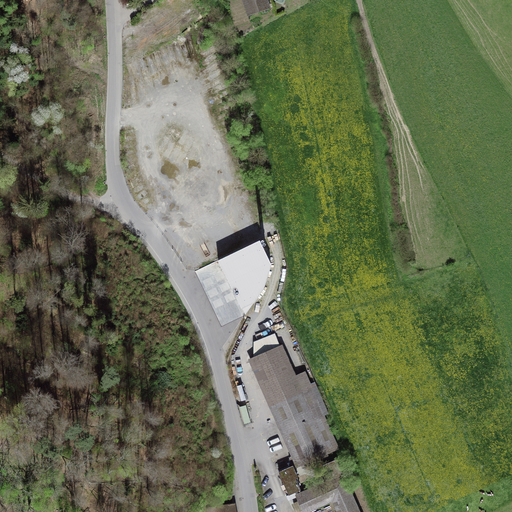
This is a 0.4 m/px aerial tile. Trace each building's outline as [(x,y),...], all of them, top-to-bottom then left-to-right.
[(266,0),(243,0),(249,15),(269,8),(266,0)] [(271,264),(259,240),(218,260),(242,308),(254,302),(263,289),(271,264)] [(252,341),(256,353),(280,344),(276,332),(252,341)] [(291,347),(251,365),(299,472),(339,455),(291,347)] [(294,464),(280,469),(289,494),(302,489),(294,464)] [(364,511),(348,478),(300,499),(304,511),(323,511),(335,507),(337,511),(364,511)]
